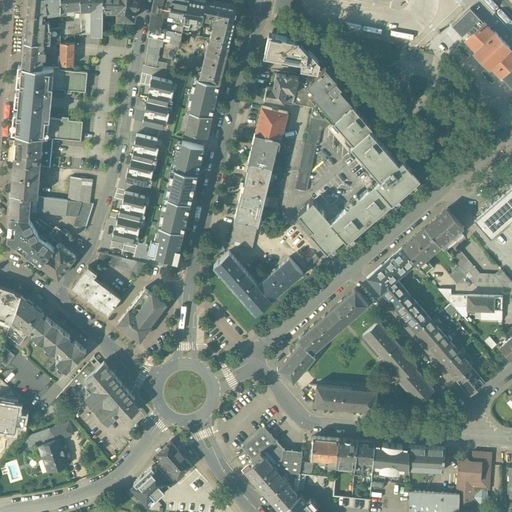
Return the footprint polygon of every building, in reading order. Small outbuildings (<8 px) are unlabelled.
[(44,12),(48,11),(46,0),(28,0),(27,12),(44,12)] [(61,0),(46,0),(48,11),(48,16),(52,15),(51,12),(61,11),(61,0)] [(61,0),(61,11),(61,13),(66,13),(67,12),(74,11),(74,21),(74,22),(81,22),(81,0),(61,0)] [(103,0),(81,0),(81,22),(81,33),(103,33),(104,9),(103,0)] [(103,0),(104,9),(117,10),(117,14),(122,14),(122,18),(135,18),(137,3),(137,0),(103,0)] [(168,12),(161,0),(153,0),(149,25),(164,28),(165,28),(168,12)] [(161,0),(168,12),(170,0),(161,0)] [(188,0),(170,0),(168,12),(174,13),(173,17),(184,19),(188,0)] [(206,0),(188,0),(184,19),(183,24),(190,25),(191,19),(202,21),(203,17),(206,0)] [(235,5),(208,0),(206,0),(203,17),(207,18),(209,18),(210,17),(211,16),(215,17),(216,14),(235,18),(237,8),(237,7),(236,6),(236,5),(235,5)] [(451,25),(465,39),(484,22),(470,8),(451,25)] [(44,12),(27,12),(26,23),(50,23),(49,20),(46,20),(45,16),(43,15),(44,12)] [(184,19),(173,17),(174,13),(168,12),(165,28),(165,29),(182,32),(183,24),(184,19)] [(235,18),(216,14),(215,17),(210,39),(229,44),(235,18)] [(61,26),(61,34),(75,33),(81,33),(81,22),(74,22),(74,21),(61,22),(61,26)] [(510,47),(495,32),(494,33),(484,22),(465,39),(476,50),(475,51),(489,66),(490,65),(500,76),(501,76),(511,87),(511,51),(509,48),(510,47)] [(50,23),(26,23),(24,41),(51,42),(61,42),(61,34),(61,26),(50,28),(50,23)] [(164,28),(149,25),(147,36),(149,37),(163,39),(164,34),(164,28)] [(182,32),(165,29),(165,28),(164,28),(164,34),(171,35),(170,42),(180,44),(182,32)] [(269,32),(264,55),(302,62),(301,68),(318,71),(321,61),(301,39),(269,32)] [(163,39),(149,37),(148,44),(160,46),(162,47),(163,39)] [(210,39),(209,39),(210,39),(209,39),(200,76),(220,81),(229,44),(210,39)] [(24,41),(22,65),(42,66),(43,56),(46,56),(46,51),(50,51),(51,42),(24,41)] [(75,42),(61,42),(60,64),(74,65),(75,42)] [(160,46),(148,44),(146,56),(158,59),(160,46)] [(158,59),(146,56),(145,64),(156,67),(158,59)] [(342,86),(321,61),(318,71),(301,68),(298,79),(293,103),(312,107),(311,117),(333,121),(353,104),(353,103),(339,88),(342,86)] [(42,66),(22,65),(18,65),(16,85),(21,85),(20,92),(18,103),(15,103),(13,125),(17,125),(16,133),(53,137),(54,138),(81,140),(83,121),(49,118),(51,94),(53,88),(68,88),(85,91),(88,72),(59,69),(59,67),(42,66)] [(290,76),(284,75),(276,73),(273,88),(266,86),(264,98),(293,103),(298,79),(290,77),(290,76)] [(149,75),(142,99),(164,105),(171,81),(149,75)] [(219,81),(194,75),(186,108),(191,109),(212,114),(219,81)] [(142,99),(136,122),(159,128),(164,105),(142,99)] [(333,121),(327,126),(347,148),(369,128),(372,126),(353,104),(333,121)] [(288,112),(262,105),(255,132),(279,138),(281,138),(288,112)] [(212,114),(191,109),(190,114),(187,113),(185,119),(188,119),(186,131),(206,136),(212,114)] [(321,130),(309,128),(306,143),(316,145),(318,145),(321,130)] [(376,181),(399,161),(369,128),(347,148),(376,181)] [(134,132),(128,156),(150,162),(157,138),(134,132)] [(279,138),(255,132),(249,160),(250,161),(272,166),(279,138)] [(53,140),(54,138),(53,137),(16,133),(16,138),(14,156),(14,161),(40,165),(50,166),(53,140)] [(170,166),(194,172),(201,144),(177,138),(170,166)] [(306,143),(304,142),(298,171),(310,174),(316,145),(306,143)] [(128,156),(122,179),(144,184),(150,162),(128,156)] [(399,161),(376,181),(331,221),(344,236),(347,239),(359,228),(374,215),(392,200),(408,185),(419,175),(403,157),(399,161)] [(40,165),(14,161),(12,177),(11,192),(38,196),(40,165)] [(243,190),(265,195),(272,166),(250,161),(243,190)] [(194,172),(170,166),(164,194),(187,200),(194,172)] [(310,174),(298,171),(295,188),(307,191),(310,174)] [(74,225),(85,229),(94,203),(90,202),(92,179),(71,176),(68,199),(38,196),(11,192),(11,199),(10,209),(10,214),(29,218),(30,210),(77,216),(74,225)] [(491,235),(511,215),(511,182),(474,216),(491,235)] [(114,213),(136,218),(142,195),(119,190),(114,213)] [(265,195),(243,190),(241,190),(234,218),(235,218),(257,223),(258,224),(265,195)] [(180,229),(187,200),(164,194),(157,223),(180,229)] [(331,221),(313,200),(299,213),(300,213),(301,212),(311,223),(309,224),(313,229),(315,227),(317,230),(312,234),(327,251),(333,246),(339,241),(344,236),(331,221)] [(447,207),(425,226),(440,244),(441,245),(463,225),(447,207)] [(131,242),(136,218),(114,213),(108,236),(131,242)] [(54,247),(39,236),(29,218),(10,214),(8,240),(33,258),(42,265),(54,247)] [(257,223),(235,218),(229,243),(251,248),(257,223)] [(315,254),(285,219),(279,228),(307,261),(315,254)] [(180,229),(157,223),(149,254),(173,260),(180,229)] [(425,226),(402,246),(415,261),(414,261),(417,264),(425,257),(440,244),(425,226)] [(54,247),(42,265),(59,278),(75,256),(60,244),(58,242),(54,247)] [(402,246),(368,276),(381,290),(416,330),(430,318),(395,278),(414,261),(415,261),(402,246)] [(480,274),(459,250),(451,257),(459,266),(467,276),(475,285),(505,286),(496,275),(480,274)] [(256,281),(242,265),(239,261),(238,261),(229,251),(214,264),(224,277),(244,299),(256,313),(272,299),(271,299),(258,284),(256,281)] [(109,254),(99,252),(96,263),(106,266),(107,264),(109,264),(114,267),(115,265),(122,257),(109,254)] [(307,261),(311,265),(319,258),(315,254),(307,261)] [(122,257),(115,265),(121,270),(123,267),(129,272),(130,269),(137,261),(122,257)] [(289,257),(276,269),(275,268),(271,272),(272,272),(258,284),(271,299),(303,272),(289,257)] [(433,266),(425,257),(417,264),(425,273),(433,266)] [(146,263),(137,261),(130,269),(137,275),(146,263)] [(88,265),(72,287),(88,299),(101,282),(94,276),(97,272),(88,265)] [(459,266),(449,274),(457,284),(467,276),(459,266)] [(511,281),(502,270),(496,275),(505,286),(511,293),(511,281)] [(121,297),(101,282),(88,299),(108,314),(121,297)] [(0,320),(11,324),(13,318),(14,316),(21,294),(0,287),(0,320)] [(123,316),(119,322),(140,338),(146,331),(150,325),(149,324),(166,303),(145,287),(123,316)] [(355,288),(299,337),(301,340),(278,368),(293,381),(315,355),(312,352),(316,349),(368,303),(355,288)] [(44,312),(21,294),(14,316),(13,318),(29,330),(30,330),(42,315),(43,313),(44,312)] [(465,295),(443,294),(452,305),(467,305),(468,298),(465,298),(465,295)] [(502,296),(465,295),(465,298),(468,298),(467,305),(467,309),(483,309),(483,319),(502,319),(502,296)] [(43,343),(59,325),(47,315),(45,318),(42,315),(30,330),(33,332),(32,334),(43,343)] [(444,334),(430,318),(416,330),(430,346),(444,334)] [(434,389),(415,367),(417,365),(378,321),(363,334),(401,378),(399,380),(419,402),(434,389)] [(59,325),(43,343),(55,353),(55,352),(58,358),(56,361),(67,371),(71,365),(72,366),(85,351),(86,349),(75,339),(72,343),(70,341),(71,341),(69,338),(68,338),(67,338),(70,334),(59,325)] [(457,350),(444,334),(430,346),(443,362),(457,350)] [(511,357),(511,336),(500,347),(511,359),(511,357)] [(471,366),(457,350),(443,362),(457,378),(471,366)] [(90,360),(69,383),(77,392),(89,382),(85,377),(96,367),(90,360)] [(135,398),(103,361),(96,367),(85,377),(89,382),(94,389),(86,396),(108,421),(120,411),(126,417),(135,409),(129,403),(135,398)] [(485,381),(471,366),(457,378),(471,394),(485,381)] [(69,383),(56,398),(63,406),(78,393),(77,392),(69,383)] [(376,389),(317,384),(315,404),(335,405),(355,407),(375,409),(376,389)] [(18,398),(0,394),(0,434),(12,436),(13,433),(18,434),(19,426),(27,427),(29,411),(22,409),(23,402),(18,401),(18,398)] [(69,421),(49,428),(53,439),(60,437),(60,438),(74,433),(69,421)] [(301,461),(302,450),(285,448),(264,425),(242,445),(255,460),(251,464),(249,464),(247,465),(245,468),(281,510),(297,495),(301,461)] [(49,427),(28,435),(32,447),(39,444),(53,439),(49,428),(49,427)] [(339,438),(313,435),(311,458),(319,458),(319,461),(326,462),(326,459),(330,459),(329,469),(336,470),(337,462),(339,438)] [(53,439),(39,444),(48,471),(69,463),(66,455),(69,454),(66,444),(63,446),(60,438),(60,437),(53,439)] [(357,439),(339,438),(337,462),(355,463),(357,440),(357,439)] [(182,451),(171,439),(156,453),(167,464),(182,451)] [(374,441),(357,440),(355,463),(354,471),(362,472),(363,465),(361,463),(363,461),(372,462),(374,441)] [(409,445),(374,441),(372,465),(380,466),(379,469),(386,470),(392,471),(399,472),(400,468),(409,469),(409,467),(409,445)] [(445,447),(409,445),(409,467),(443,469),(445,447)] [(182,451),(167,464),(178,476),(192,463),(182,451)] [(477,451),(472,451),(472,460),(470,460),(470,459),(469,460),(467,457),(464,459),(463,459),(458,459),(456,487),(456,493),(459,493),(459,505),(461,505),(470,505),(470,494),(473,495),(474,495),(475,488),(488,489),(489,489),(491,452),(487,452),(477,451)] [(334,494),(335,477),(312,474),(313,462),(301,461),(297,495),(281,510),(282,511),(335,511),(343,505),(364,507),(364,511),(368,511),(369,511),(370,498),(334,494)] [(153,462),(127,485),(143,504),(169,481),(153,462)] [(461,505),(459,505),(459,493),(456,493),(456,487),(411,485),(410,504),(461,508),(461,505)] [(488,489),(475,488),(474,495),(473,495),(481,503),(489,496),(487,495),(488,489)]
